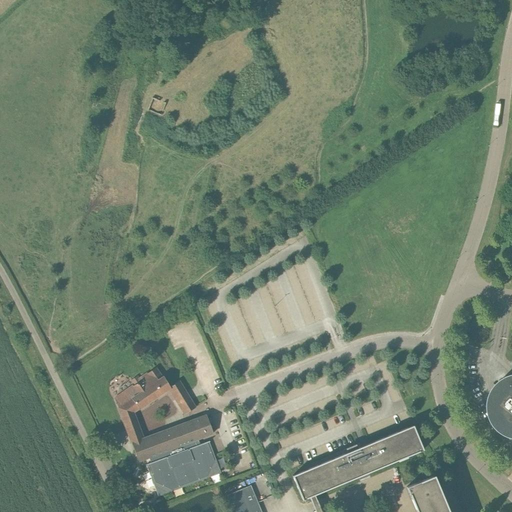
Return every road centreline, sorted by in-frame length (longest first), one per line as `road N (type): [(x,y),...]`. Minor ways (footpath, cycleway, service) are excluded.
road 1 (unclassified): [(119,511),(0,269)]
road 2 (unclassified): [(511,495),(467,453),(441,402),(434,346),(458,281)]
road 3 (unclassified): [(511,45),(490,183),(458,281)]
